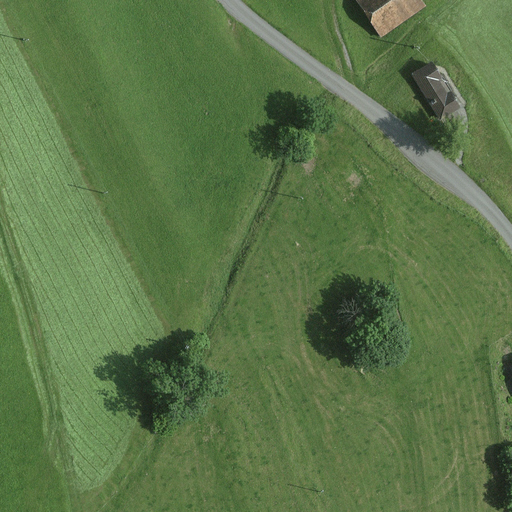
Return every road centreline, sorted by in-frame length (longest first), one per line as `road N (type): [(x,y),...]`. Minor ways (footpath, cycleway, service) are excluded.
road 1 (unclassified): [(511,240),(438,161),(229,0)]
road 2 (track): [(0,182),(73,511)]
